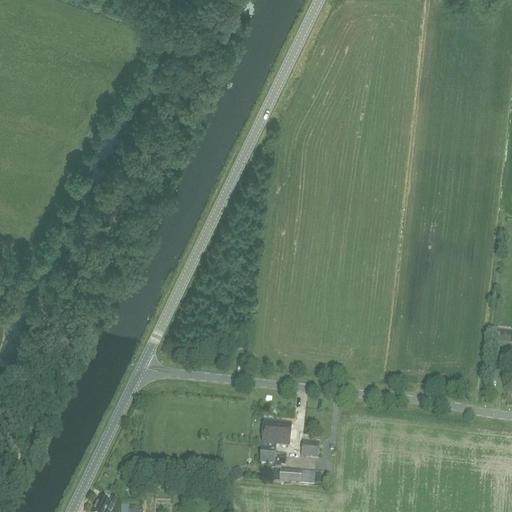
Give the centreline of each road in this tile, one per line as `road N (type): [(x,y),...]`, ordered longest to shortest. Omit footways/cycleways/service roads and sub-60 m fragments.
road 1 (tertiary): [(139,367),(319,0)]
road 2 (unclassified): [(511,415),(139,367)]
road 3 (tertiary): [(69,511),(139,367)]
road 4 (track): [(55,312),(0,460)]
